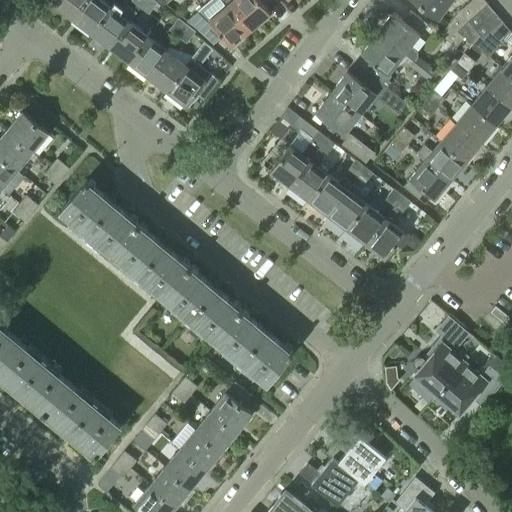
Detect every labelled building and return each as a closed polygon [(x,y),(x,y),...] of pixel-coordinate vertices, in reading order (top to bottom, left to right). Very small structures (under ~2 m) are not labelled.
[(70,17),(83,0),(53,0),(52,3),(70,17)] [(89,31),(109,5),(102,0),(83,0),(70,17),(89,31)] [(148,12),(156,2),(154,0),(144,0),(139,6),(148,12)] [(250,29),(227,2),(228,1),(227,0),(216,0),(187,20),(197,28),(213,43),(222,36),(230,45),(250,29)] [(250,29),(269,13),(261,3),(264,0),(227,0),(228,1),(227,2),(250,29)] [(437,16),(449,0),(416,0),(422,4),(420,6),(430,14),(431,12),(437,16)] [(466,19),(487,3),(483,0),(471,0),(458,10),(466,19)] [(474,29),(494,12),(487,3),(466,19),(474,29)] [(108,46),(128,20),(136,11),(128,4),(120,14),(109,5),(89,31),(108,46)] [(409,44),(418,32),(426,22),(409,10),(402,19),(392,12),(377,32),(403,52),(402,52),(412,60),(415,55),(416,50),(409,44)] [(502,22),(482,38),(474,29),(466,19),(458,10),(440,33),(456,46),(464,36),(489,56),(510,31),(502,22)] [(482,38),(502,22),(494,12),(474,29),(482,38)] [(177,35),(185,24),(177,17),(168,28),(177,35)] [(127,60),(147,35),(128,20),(108,46),(127,60)] [(185,41),(194,30),(185,24),(177,35),(185,41)] [(388,72),(402,52),(403,52),(377,32),(361,52),(370,60),(363,68),(386,86),(377,96),(402,116),(410,106),(386,86),(391,81),(388,79),(391,75),(388,72)] [(146,75),(166,49),(147,35),(127,60),(146,75)] [(205,100),(224,74),(203,59),(212,47),(203,40),(191,56),(185,64),(165,89),(186,105),(195,92),(205,100)] [(165,89),(185,64),(166,49),(146,75),(165,89)] [(468,70),(474,61),(463,52),(457,60),(468,70)] [(511,53),(501,66),(511,74),(511,53)] [(419,73),(426,64),(415,55),(412,60),(408,64),(419,73)] [(461,78),(468,70),(457,60),(450,68),(461,78)] [(430,81),(437,72),(426,64),(419,73),(430,81)] [(511,104),(511,74),(501,66),(486,84),(511,105),(511,104)] [(360,112),(376,92),(346,71),(332,90),(360,112)] [(496,124),(511,105),(486,84),(471,103),(496,124)] [(444,98),(433,89),(426,97),(437,106),(444,98)] [(345,132),(360,112),(332,90),(315,111),(345,132)] [(437,106),(426,97),(419,105),(430,114),(437,106)] [(496,124),(471,103),(455,121),(481,142),(496,124)] [(32,150),(48,132),(22,110),(7,128),(32,150)] [(325,136),(298,115),(291,124),(310,139),(308,141),(317,147),(325,136)] [(481,142),(455,121),(440,139),(465,161),(481,142)] [(407,143),(414,134),(402,125),(396,133),(407,143)] [(0,154),(17,168),(32,150),(7,128),(0,136),(0,154)] [(372,151),(349,133),(341,143),(365,161),(372,151)] [(400,151),(407,143),(396,133),(389,141),(389,142),(400,151)] [(326,154),(334,143),(325,136),(317,147),(326,154)] [(465,161),(440,139),(431,150),(426,146),(420,154),(425,158),(450,179),(465,161)] [(400,151),(389,142),(383,149),(394,158),(400,151)] [(288,184),(313,152),(306,147),(301,153),(289,144),(269,170),(288,184)] [(307,199),(328,172),(317,164),(321,159),(313,152),(288,184),(307,199)] [(17,168),(0,154),(0,186),(1,187),(17,168)] [(62,175),(69,168),(58,158),(51,166),(62,175)] [(434,198),(450,179),(425,158),(402,184),(418,197),(425,190),(434,198)] [(355,176),(363,165),(354,159),(346,170),(355,176)] [(363,183),(372,172),(363,165),(355,176),(363,183)] [(62,175),(51,166),(44,173),(56,183),(62,175)] [(326,213),(351,181),(343,175),(338,180),(328,172),(307,199),(326,213)] [(137,221),(86,178),(61,208),(112,251),(137,221)] [(346,228),(366,201),(355,193),(359,188),(351,181),(326,213),(346,228)] [(392,206),(401,194),(392,188),(384,199),(392,206)] [(384,257),(404,231),(392,222),(400,211),(401,212),(409,201),(401,194),(392,206),(385,216),(365,242),(384,257)] [(38,204),(27,195),(20,202),(31,212),(38,204)] [(365,242),(385,216),(366,201),(346,228),(365,242)] [(31,212),(20,202),(14,210),(25,219),(31,212)] [(189,264),(137,221),(112,251),(164,295),(189,264)] [(241,307),(189,264),(164,295),(215,338),(241,307)] [(293,350),(241,307),(215,338),(267,381),(293,350)] [(413,373),(419,379),(436,393),(464,360),(453,350),(469,332),(448,314),(435,330),(441,335),(430,347),(433,350),(425,360),(421,357),(416,357),(411,363),(411,368),(415,371),(413,373)] [(0,357),(17,337),(6,328),(0,323),(0,357)] [(69,380),(58,371),(17,337),(0,357),(0,376),(43,411),(69,380)] [(476,393),(485,401),(511,370),(492,353),(485,362),(488,365),(480,374),(464,360),(436,393),(442,398),(443,404),(448,409),(454,408),(459,413),(476,393)] [(197,386),(186,376),(179,384),(191,393),(197,386)] [(121,423),(109,413),(69,380),(43,411),(95,455),(121,423)] [(252,412),(243,405),(252,395),(234,380),(211,409),(236,431),(252,412)] [(191,393),(179,384),(173,392),(184,401),(191,393)] [(236,431),(211,409),(195,428),(221,449),(236,431)] [(166,423),(155,413),(149,421),(160,430),(166,423)] [(160,430),(149,421),(142,429),(154,438),(160,430)] [(206,468),(221,449),(195,428),(180,447),(206,468)] [(365,481),(385,456),(359,434),(346,450),(334,440),(326,450),(365,481)] [(190,487),(206,468),(180,447),(165,465),(190,487)] [(136,460),(125,450),(118,458),(129,467),(136,460)] [(337,503),(358,478),(364,482),(365,481),(326,450),(326,451),(332,456),(320,471),(308,462),(299,472),(337,503)] [(129,467),(118,458),(112,466),(123,475),(129,467)] [(175,505),(190,487),(165,465),(149,484),(175,505)] [(444,511),(446,511),(445,510),(443,511),(435,511),(425,503),(434,491),(415,476),(395,500),(404,508),(400,511),(444,511)] [(145,511),(169,511),(175,505),(149,484),(134,503),(145,511)] [(314,511),(285,489),(267,510),(269,511),(314,511)]
